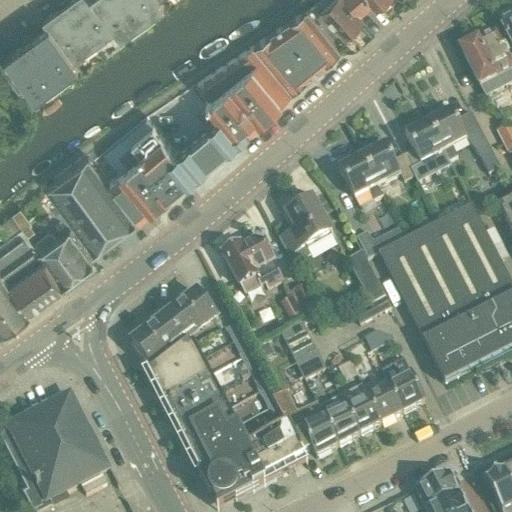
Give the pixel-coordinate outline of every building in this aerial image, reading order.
[(117,30),(94,0),(70,0),(43,20),(47,27),(74,62),(116,31),(117,30)] [(158,0),(94,0),(117,30),(116,31),(121,37),(164,6),(159,0),(158,0)] [(360,18),(367,12),(356,0),(335,0),(322,12),(323,13),(318,17),(331,32),(335,29),(344,39),(363,21),(360,18)] [(356,0),(367,12),(372,7),(376,10),(387,0),(356,0)] [(216,157),(341,53),(306,11),(197,84),(199,86),(208,98),(206,100),(219,116),(198,134),(175,153),(149,121),(148,119),(104,154),(120,174),(109,182),(139,220),(216,157)] [(511,22),(504,27),(503,33),(511,49),(511,22)] [(35,99),(78,67),(74,62),(47,27),(5,58),(7,62),(0,67),(23,99),(31,93),(35,99)] [(487,100),(511,87),(511,64),(497,35),(483,42),(486,46),(479,50),(474,47),(467,51),(466,56),(464,57),(482,91),(487,100)] [(453,113),(430,125),(446,155),(444,156),(449,165),(458,160),(453,151),(467,144),(472,150),(480,160),(489,178),(501,172),(485,141),(471,116),(458,123),(453,113)] [(414,154),(403,159),(415,181),(415,180),(418,186),(451,169),(449,165),(444,156),(446,155),(430,125),(406,137),(414,154)] [(509,156),(511,154),(511,130),(511,128),(498,134),(509,156)] [(369,157),(362,160),(378,191),(400,179),(404,186),(415,181),(403,159),(393,165),(385,148),(384,149),(382,144),(367,152),(369,157)] [(45,189),(73,228),(93,254),(119,235),(135,223),(87,158),(45,189)] [(362,160),(339,172),(355,203),(370,195),(375,204),(383,200),(378,191),(362,160)] [(310,259),(306,251),(333,236),(313,201),(285,217),(295,234),(279,243),(296,274),(310,259)] [(511,207),(501,213),(511,235),(511,207)] [(511,288),(471,210),(379,257),(446,387),(481,369),(484,376),(507,364),(504,360),(503,358),(511,353),(511,288)] [(63,286),(39,253),(22,228),(3,242),(0,237),(0,267),(29,310),(63,286)] [(93,264),(69,232),(57,240),(53,234),(48,233),(38,241),(36,246),(41,252),(39,253),(63,286),(64,285),(70,286),(75,282),(76,276),(93,264)] [(368,262),(379,257),(368,235),(357,240),(368,262)] [(263,246),(264,243),(258,242),(257,244),(241,253),(240,250),(233,249),(225,253),(225,259),(224,259),(240,291),(241,291),(246,300),(265,290),(268,295),(283,287),(278,277),(279,276),(263,246)] [(386,300),(362,254),(347,263),(373,309),(386,301),(386,300)] [(0,267),(0,326),(4,331),(30,313),(28,310),(29,310),(0,267)] [(320,315),(305,288),(293,295),(294,298),(305,317),(308,322),(320,315)] [(197,296),(132,346),(143,359),(152,371),(152,372),(153,373),(154,376),(215,330),(213,326),(217,323),(197,296)] [(305,317),(294,298),(281,305),(292,324),(305,317)] [(378,319),(392,312),(386,301),(373,309),(378,319)] [(361,328),(378,319),(373,309),(356,318),(361,328)] [(288,348),(309,337),(304,325),(283,336),(288,348)] [(149,379),(148,380),(153,389),(158,398),(171,423),(175,432),(189,457),(193,466),(206,492),(211,500),(214,498),(217,501),(221,503),(225,504),(229,503),(234,500),(236,504),(246,499),(281,480),(290,476),(297,472),(307,467),(308,467),(302,457),(289,432),(278,438),(243,370),(234,352),(229,355),(218,333),(216,329),(215,330),(154,376),(149,379)] [(294,358),(315,347),(309,337),(288,348),(294,358)] [(299,370),(320,359),(315,347),(294,358),(299,370)] [(320,359),(299,370),(306,384),(317,378),(326,374),(327,373),(320,359)] [(404,364),(382,375),(390,390),(404,418),(426,407),(408,372),(404,364)] [(362,388),(340,400),(346,412),(361,440),(382,429),(368,401),(362,388)] [(368,401),(382,429),(404,418),(390,390),(368,401)] [(287,395),(273,402),(289,432),(302,457),(313,452),(318,462),(341,450),(326,422),(320,410),(317,405),(297,415),(287,395)] [(50,502),(106,473),(69,401),(67,403),(63,396),(51,402),(55,409),(0,437),(0,438),(28,494),(24,496),(32,511),(48,511),(53,510),(50,502)] [(340,400),(320,410),(326,422),(341,450),(361,440),(346,412),(340,400)] [(511,511),(511,491),(504,473),(486,483),(500,511),(511,511)] [(448,477),(412,496),(412,497),(419,511),(429,511),(459,497),(448,477)] [(103,478),(82,489),(84,493),(86,498),(108,487),(103,478)] [(466,511),(459,497),(429,511),(466,511)]
